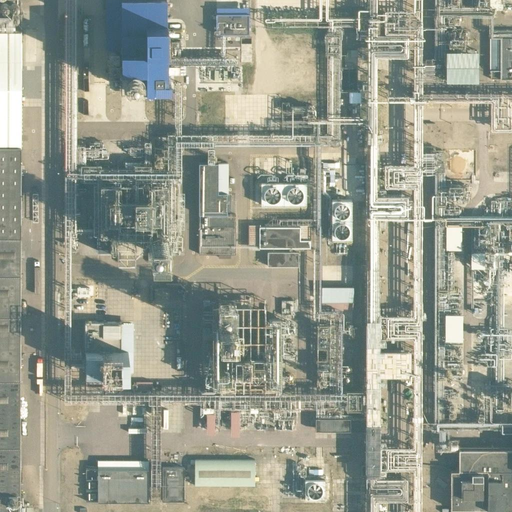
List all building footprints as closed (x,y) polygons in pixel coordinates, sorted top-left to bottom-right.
[(111,0),(111,83),(165,83),(165,0),(111,0)] [(257,0),(257,9),(312,10),(311,0),(257,0)] [(216,5),(216,32),(249,32),(250,5),(216,5)] [(0,145),(21,145),(21,13),(0,13),(0,145)] [(291,78),(314,77),(312,36),(290,37),(291,78)] [(491,79),(511,78),(511,38),(491,39),(491,79)] [(446,79),(466,79),(466,51),(447,51),(446,79)] [(278,63),(278,76),(289,76),(290,64),(278,63)] [(341,92),(346,92),(346,98),(353,98),(353,92),(358,92),(358,68),(353,68),(353,63),(345,63),(345,68),(341,68),(341,92)] [(72,250),(73,250),(73,256),(117,256),(117,262),(120,261),(120,256),(148,256),(148,261),(152,261),(152,256),(184,256),(184,147),(181,147),(181,143),(166,143),(166,137),(151,137),(151,142),(143,142),(143,140),(85,140),(85,142),(71,142),(71,167),(70,167),(70,168),(71,168),(71,189),(70,189),(70,190),(71,189),(71,212),(70,212),(71,212),(71,234),(70,234),(70,235),(71,235),(71,250),(71,251),(72,251),(72,250)] [(19,511),(21,145),(0,145),(0,511),(19,511)] [(444,180),(476,180),(476,150),(444,150),(444,180)] [(199,163),(199,214),(227,214),(227,193),(217,193),(217,163),(199,163)] [(256,202),(309,202),(309,182),(256,182),(256,202)] [(331,238),(338,238),(337,246),(346,246),(346,239),(352,239),(352,200),(333,200),(333,198),(332,198),(331,238)] [(199,254),(231,254),(235,254),(236,214),(227,214),(199,214),(199,254)] [(446,246),(461,246),(461,221),(446,220),(446,246)] [(259,247),(310,247),(310,240),(300,240),(300,226),(259,226),(259,247)] [(483,262),(483,247),(470,247),(470,262),(483,262)] [(312,248),(264,248),(263,266),(312,266),(312,248)] [(74,292),(86,293),(87,284),(75,284),(74,292)] [(353,310),(353,286),(322,286),(322,310),(353,310)] [(281,318),(281,315),(267,315),(267,319),(249,319),(249,300),(203,300),(202,430),(296,431),(296,318),(281,318)] [(281,301),(281,315),(294,315),(294,301),(281,301)] [(445,336),(462,336),(461,309),(444,310),(445,336)] [(101,371),(101,385),(121,385),(121,371),(128,371),(128,350),(121,350),(122,322),(85,321),(85,371),(101,371)] [(350,428),(350,418),(315,418),(315,428),(350,428)] [(472,511),(473,508),(511,507),(511,447),(459,448),(459,470),(451,470),(451,511),(472,511)] [(194,485),(255,485),(255,459),(194,459),(194,485)] [(184,467),(162,467),(162,501),(184,501),(184,467)] [(149,469),(86,469),(86,501),(98,501),(98,500),(148,500),(148,469),(149,469)] [(262,511),(263,494),(191,494),(191,511),(262,511)] [(121,511),(122,502),(109,502),(109,511),(121,511)]
